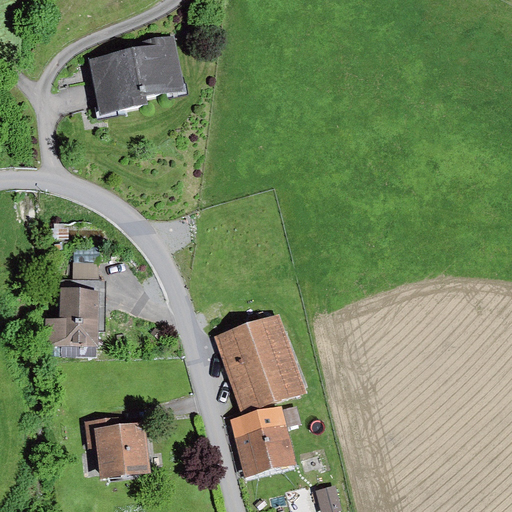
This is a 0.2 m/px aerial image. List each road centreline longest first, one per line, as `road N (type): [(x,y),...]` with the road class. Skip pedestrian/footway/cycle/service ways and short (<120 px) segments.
road 1 (unclassified): [(233,511),(172,290),(126,219),(97,196),(50,183)]
road 2 (unclassified): [(175,0),(71,50),(52,69),(43,99),(50,183)]
